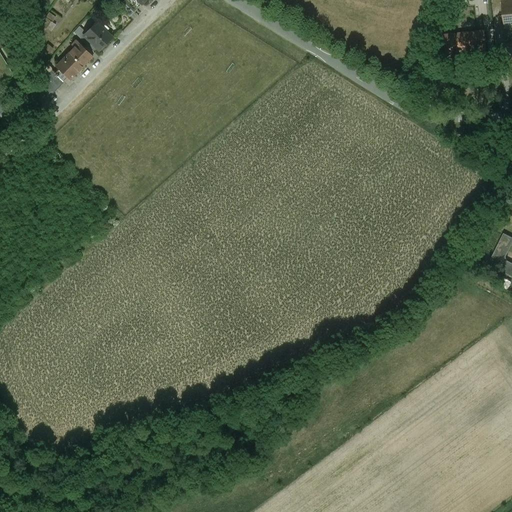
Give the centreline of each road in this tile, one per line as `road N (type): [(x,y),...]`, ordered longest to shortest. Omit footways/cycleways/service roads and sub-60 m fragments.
road 1 (unclassified): [(230,0),(414,111),(511,120)]
road 2 (residential): [(166,0),(0,155)]
